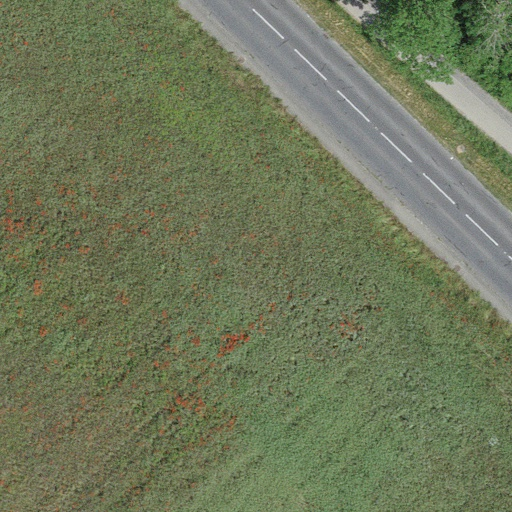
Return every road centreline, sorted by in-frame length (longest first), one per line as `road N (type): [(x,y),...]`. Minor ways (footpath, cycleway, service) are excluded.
road 1 (secondary): [(243,0),(511,259)]
road 2 (track): [(355,0),(511,135)]
